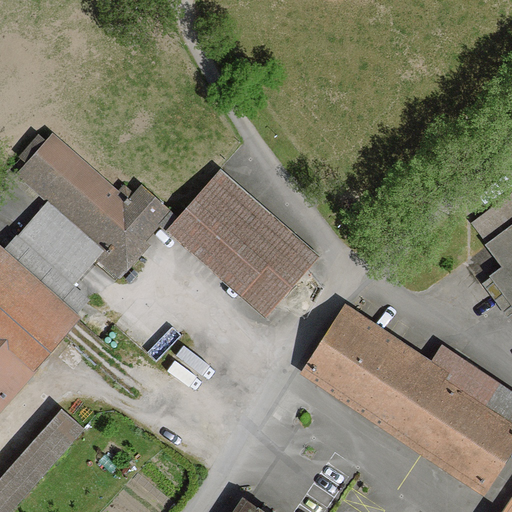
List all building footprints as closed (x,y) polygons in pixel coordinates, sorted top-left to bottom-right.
[(143,238),(159,222),(265,313),(316,254),(222,171),(181,218),(142,186),(135,194),(124,185),(119,192),(54,135),(19,176),(50,203),(8,250),(2,246),(0,248),(0,402),(78,315),(73,311),(85,298),(72,286),(96,257),(119,275),(148,243),(143,238)] [(511,197),(477,223),(509,266),(488,282),(511,313),(511,197)] [(436,362),(349,307),(305,374),(489,495),(511,460),(511,417),(491,404),(504,384),(445,347),(436,362)] [(66,412),(0,484),(0,511),(12,511),(84,430),(66,412)] [(263,511),(247,500),(238,511),(263,511)]
